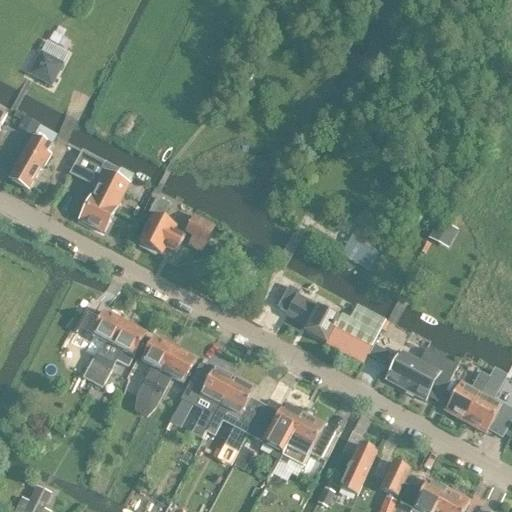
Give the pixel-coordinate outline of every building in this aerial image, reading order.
[(27,74),(51,86),(63,63),(62,63),(67,53),(45,42),(27,74)] [(27,119),(21,131),(31,137),(38,126),(27,119)] [(39,126),(32,137),(50,147),(57,136),(39,126)] [(32,137),(8,179),(28,190),(42,166),(43,167),(50,155),(46,154),(50,147),(32,137)] [(82,152),(69,174),(95,188),(79,221),(104,233),(128,185),(115,178),(119,170),(82,152)] [(184,238),(173,232),(175,227),(161,220),(168,205),(156,198),(148,214),(151,215),(137,243),(148,249),(148,252),(154,255),(157,254),(161,256),(165,248),(175,254),(184,238)] [(400,216),(399,218),(416,227),(425,211),(408,200),(403,210),(404,210),(400,216)] [(183,232),(191,236),(186,246),(201,253),(215,228),(192,216),(183,232)] [(341,254),(373,274),(392,245),(359,225),(341,254)] [(230,276),(246,286),(263,257),(247,248),(230,276)] [(307,327),(306,330),(304,333),(325,344),(363,363),(369,353),(385,320),(357,306),(347,324),(339,320),(297,297),(299,293),(288,287),(277,308),(287,313),(286,316),(307,327)] [(92,383),(124,324),(103,312),(100,318),(87,312),(75,334),(88,342),(91,335),(103,342),(83,378),(92,383)] [(145,335),(124,324),(92,383),(103,389),(117,363),(126,369),(145,335)] [(135,411),(142,415),(156,384),(174,350),(153,338),(140,361),(153,368),(136,398),(135,411)] [(369,353),(368,355),(384,363),(389,353),(373,345),(369,353)] [(195,361),(174,350),(156,384),(142,415),(147,418),(155,409),(171,378),(183,384),(195,361)] [(400,352),(385,380),(425,402),(427,398),(437,403),(457,366),(426,350),(419,362),(400,352)] [(234,378),(214,368),(199,396),(212,403),(207,412),(203,410),(190,435),(201,441),(202,439),(234,378)] [(452,398),(444,411),(465,423),(480,395),(489,378),(481,374),(472,390),(460,383),(459,384),(451,379),(443,393),(452,398)] [(234,378),(202,439),(212,445),(220,430),(218,429),(228,411),(240,418),(255,389),(234,378)] [(480,395),(465,423),(486,434),(501,406),(480,395)] [(271,458),(279,462),(304,415),(283,404),(278,415),(263,443),(262,444),(275,451),(271,458)] [(278,415),(263,407),(258,417),(248,436),(263,443),(278,415)] [(230,445),(228,448),(238,454),(240,450),(248,436),(258,417),(253,414),(247,411),(230,445)] [(304,415),(279,462),(287,467),(289,462),(301,469),(309,454),(320,460),(335,433),(324,427),(324,426),(304,415)] [(339,488),(356,496),(376,453),(359,444),(339,488)] [(246,470),(254,452),(243,447),(235,465),(246,470)] [(409,471),(392,462),(379,490),(389,494),(387,498),(386,498),(379,511),(390,511),(397,498),(409,471)] [(437,511),(447,492),(426,481),(421,491),(408,485),(399,503),(412,509),(410,511),(437,511)] [(13,511),(49,511),(50,510),(44,507),(50,494),(36,487),(29,502),(21,498),(13,511)] [(317,503),(327,508),(334,493),(324,488),(317,503)] [(463,511),(468,502),(447,492),(437,511),(463,511)]
